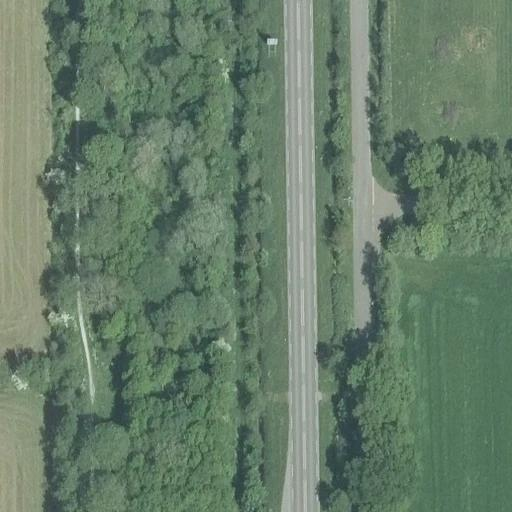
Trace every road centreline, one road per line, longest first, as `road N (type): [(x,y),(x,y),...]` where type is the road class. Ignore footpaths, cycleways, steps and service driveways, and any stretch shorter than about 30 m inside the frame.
road 1 (primary): [(303,511),(296,0)]
road 2 (unknown): [(237,511),(232,0)]
road 3 (unclassified): [(365,511),(361,204)]
road 4 (unclassified): [(361,204),(358,0)]
road 5 (unclassified): [(361,204),(511,202)]
